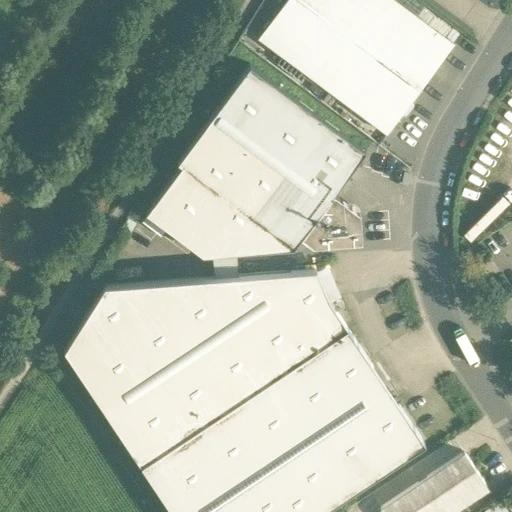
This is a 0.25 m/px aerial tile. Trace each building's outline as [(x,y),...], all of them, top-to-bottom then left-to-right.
[(395,0),(285,0),(257,39),(387,134),(454,43),(395,0)] [(249,64),(176,162),(180,165),(146,212),(202,253),(293,246),(300,237),(332,194),(365,150),(249,64)] [(511,189),(486,214),(493,221),(511,203),(511,189)] [(332,194),(300,237),(310,244),(362,241),(357,212),(332,194)] [(317,270),(103,287),(64,351),(140,465),(346,328),(327,300),(317,270)] [(346,328),(140,465),(171,511),(322,511),(423,445),(346,328)] [(462,453),(379,508),(381,511),(443,511),(484,485),(462,453)]
